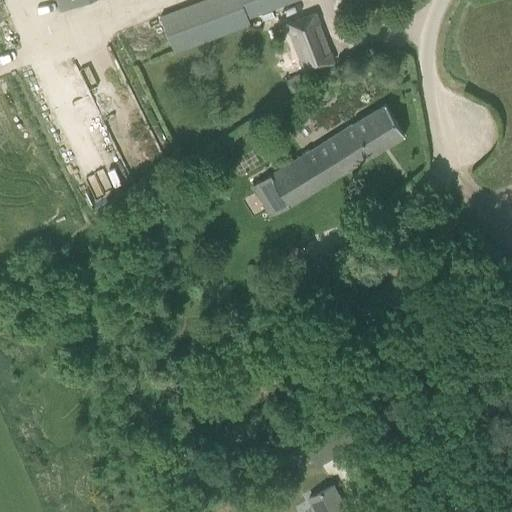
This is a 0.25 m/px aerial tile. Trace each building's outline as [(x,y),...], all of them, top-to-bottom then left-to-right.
[(54,0),(59,11),(85,0),(54,0)] [(206,0),(158,18),(172,53),(248,24),(246,19),(295,0),(206,0)] [(332,0),(335,9),(371,0),(332,0)] [(286,25),(304,73),(305,73),(333,62),(314,14),(286,25)] [(321,145),(251,187),(260,203),(270,218),(387,146),(404,135),(385,105),(357,121),(321,145)] [(382,236),(396,275),(419,267),(405,228),(382,236)] [(359,295),(368,323),(418,307),(409,279),(359,295)] [(345,511),(332,486),(309,498),(316,511),(345,511)]
